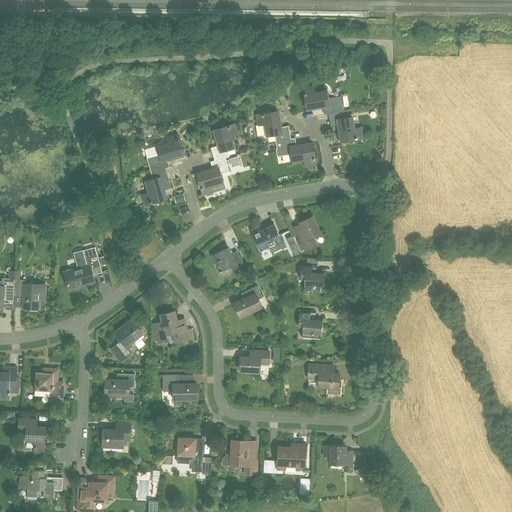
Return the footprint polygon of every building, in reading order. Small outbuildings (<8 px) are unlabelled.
[(324,114),(328,113),(328,112),(343,110),(341,95),(327,97),(326,90),(314,92),(313,86),(303,87),(307,109),(323,106),(324,114)] [(274,133),(276,141),(280,140),(291,138),(288,124),(281,126),(278,110),(257,114),(258,124),(265,123),(267,135),(274,133)] [(341,140),(362,136),(360,127),(354,128),(352,116),(345,117),(343,110),(328,112),(328,113),(331,126),(338,124),(341,140)] [(211,147),(214,160),(215,160),(225,157),(229,156),(227,148),(234,146),(231,135),(237,133),(234,124),(213,130),(218,145),(211,147)] [(147,157),(151,172),(165,168),(170,167),(168,160),(183,155),(177,134),(167,137),(168,144),(158,147),(160,154),(147,157)] [(291,138),(280,140),(276,141),(277,148),(276,148),(277,156),(292,153),(293,160),(304,158),(306,165),(316,163),(312,142),(296,145),(295,137),(291,138)] [(229,171),(225,157),(215,160),(214,160),(210,161),(213,169),(197,173),(203,194),(213,191),(211,184),(222,181),(220,174),(229,171)] [(166,198),(164,190),(171,188),(165,168),(151,172),(153,179),(146,181),(149,193),(143,194),(146,204),(166,198)] [(301,251),(305,249),(306,250),(317,244),(313,236),(321,233),(313,216),(300,222),(305,232),(299,235),(302,242),(298,244),(301,251)] [(273,250),(284,245),(274,225),(261,231),(259,227),(252,230),(261,250),(271,245),(273,250)] [(292,235),(286,238),(291,249),(297,247),(292,235)] [(228,246),(212,254),(215,262),(219,260),(223,270),(231,266),(233,270),(244,265),(237,250),(231,253),(230,251),(228,246)] [(103,272),(101,266),(96,247),(84,251),(83,250),(74,252),(78,268),(65,272),(69,289),(95,281),(93,275),(103,272)] [(323,291),(324,272),(317,271),(318,264),(318,259),(308,258),(308,260),(302,260),(302,263),(301,263),(300,278),(305,278),(304,289),(323,291)] [(2,277),(2,280),(0,280),(0,310),(2,311),(2,304),(6,304),(6,309),(14,310),(14,300),(13,300),(15,270),(9,270),(9,276),(10,276),(10,278),(2,277)] [(20,280),(20,279),(20,276),(22,276),(22,271),(15,270),(13,300),(14,300),(14,296),(21,297),(21,291),(25,291),(24,308),(38,309),(39,299),(45,300),(46,283),(26,282),(26,280),(20,280)] [(259,299),(263,297),(257,285),(242,292),(245,299),(234,304),(240,316),(262,306),(259,299)] [(322,338),(323,319),(316,319),(317,311),(300,310),(299,325),(303,325),(302,336),(322,338)] [(163,322),(152,324),(155,336),(165,333),(172,332),(175,342),(189,339),(193,337),(191,328),(186,329),(185,322),(178,323),(177,320),(174,311),(161,314),(162,320),(163,322)] [(126,346),(142,333),(131,319),(114,333),(120,341),(111,348),(121,361),(131,353),(126,346)] [(269,363),(270,350),(254,350),(253,357),(241,356),(241,370),(260,371),(260,363),(269,363)] [(320,379),(320,386),(328,386),(327,392),(342,393),(343,378),(340,378),(340,372),(327,372),(327,364),(310,364),(309,378),(320,379)] [(10,395),(10,393),(16,393),(17,368),(2,367),(2,372),(0,372),(0,393),(0,399),(9,399),(9,395),(10,395)] [(62,401),(63,383),(57,383),(58,369),(48,369),(48,373),(36,373),(35,390),(52,391),(52,400),(62,401)] [(105,394),(125,394),(125,401),(134,402),(134,394),(129,394),(129,387),(134,387),(135,374),(117,373),(117,380),(106,379),(105,394)] [(163,390),(173,390),(173,398),(197,398),(197,384),(183,384),(182,374),(163,375),(163,390)] [(45,453),(46,427),(37,426),(37,419),(19,418),(18,431),(27,431),(26,441),(35,441),(34,453),(45,453)] [(104,429),(103,446),(117,447),(117,444),(124,444),(124,440),(131,440),(131,423),(130,423),(124,423),(118,423),(117,423),(117,429),(104,429)] [(177,460),(177,462),(194,463),(194,472),(203,472),(203,461),(211,462),(211,457),(204,457),(204,446),(196,446),(196,438),(178,437),(177,455),(177,460)] [(245,474),(254,474),(256,441),(233,440),(232,455),(227,454),(223,459),(222,464),(227,469),(231,464),(246,465),(245,474)] [(306,466),(306,444),(292,443),(292,447),(278,446),(278,468),(285,468),(285,465),(306,466)] [(352,471),(352,464),(353,451),(346,450),(346,446),(331,445),(331,446),(325,445),(324,456),(331,456),(331,463),(345,464),(345,471),(352,471)] [(24,476),(21,476),(20,488),(28,488),(27,498),(37,499),(38,489),(44,489),(44,496),(54,497),(54,489),(62,490),(63,477),(45,477),(45,470),(24,469),(24,476)] [(114,492),(115,477),(99,476),(99,479),(80,478),(78,509),(87,510),(87,506),(93,506),(94,500),(107,501),(107,492),(114,492)] [(309,487),(300,486),(300,494),(309,495),(309,487)]
